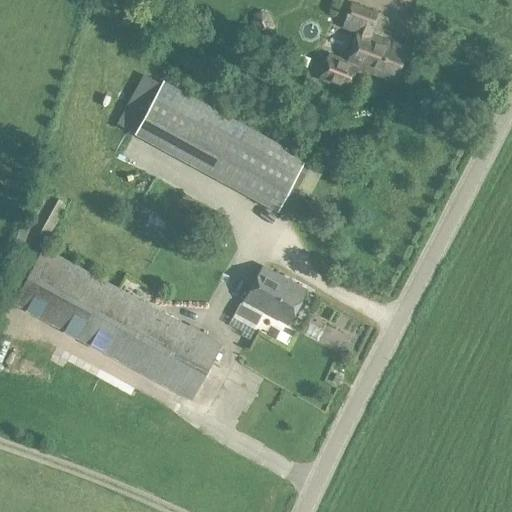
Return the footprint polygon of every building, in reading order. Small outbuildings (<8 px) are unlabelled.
[(396,85),(410,49),(370,35),(378,12),(351,2),(342,28),(355,33),(345,59),(328,53),(318,80),(349,91),(357,70),(396,85)] [(254,15),(252,21),(257,32),(264,35),(270,33),(272,27),(267,15),(261,12),(254,15)] [(135,135),(162,85),(143,75),(116,125),(135,135)] [(306,187),(318,199),(339,176),(326,164),(306,187)] [(43,248),(13,305),(192,401),(212,364),(166,339),(176,320),(43,248)] [(307,291),(264,267),(244,302),(288,326),(307,291)] [(222,345),(176,320),(166,339),(212,364),(222,345)] [(329,382),(341,387),(346,377),(334,371),(329,382)]
